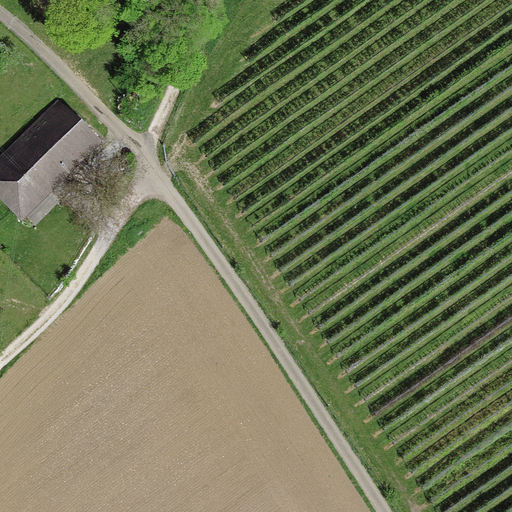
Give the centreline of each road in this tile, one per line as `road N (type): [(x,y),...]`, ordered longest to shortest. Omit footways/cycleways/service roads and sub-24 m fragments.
road 1 (unclassified): [(381,511),(144,156)]
road 2 (unclassified): [(0,16),(144,156)]
road 3 (track): [(212,0),(144,156)]
